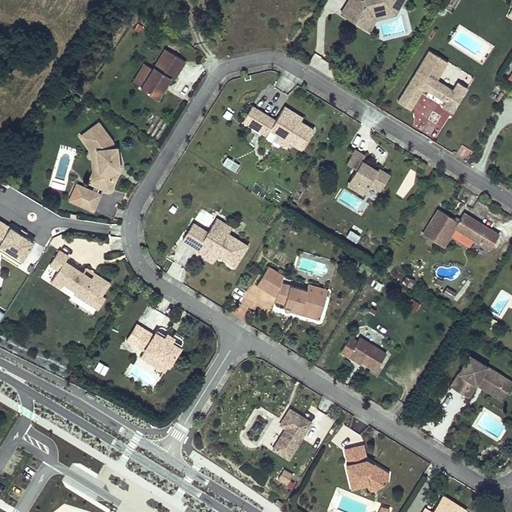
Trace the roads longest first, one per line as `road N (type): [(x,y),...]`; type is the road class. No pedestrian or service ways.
road 1 (residential): [(511,197),(279,54),(222,65),(132,208),(147,272)]
road 2 (residential): [(240,335),(480,478),(511,474)]
road 3 (secondary): [(0,367),(163,460)]
road 4 (residential): [(163,460),(240,335)]
